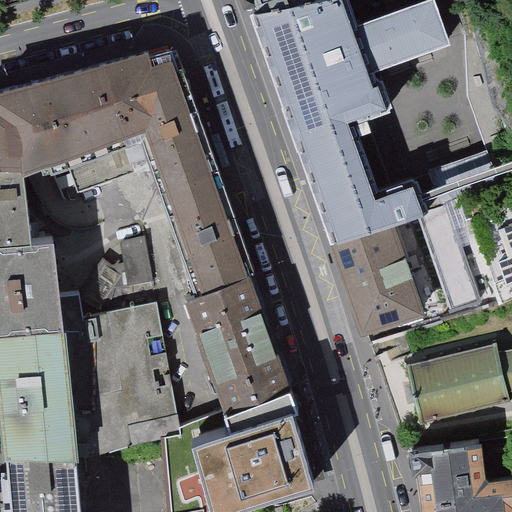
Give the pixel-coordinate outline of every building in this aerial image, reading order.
[(238,0),(245,19),(310,1),(309,0),(238,0)] [(311,0),(310,1),(245,19),(329,240),(394,218),(420,209),(430,206),(427,197),(420,178),(377,193),(357,139),(371,134),(366,121),(392,112),(377,69),(450,43),(435,0),(408,0),(354,20),(345,0),(311,0)] [(195,303),(254,282),(227,202),(195,108),(177,55),(159,60),(157,54),(56,83),(0,98),(0,175),(22,177),(22,181),(49,170),(51,177),(72,170),(79,193),(150,167),(195,303)] [(0,253),(31,250),(22,181),(22,177),(0,175),(0,253)] [(449,200),(430,206),(420,209),(452,302),(454,309),(483,299),(449,200)] [(394,218),(426,311),(452,302),(420,209),(394,218)] [(394,218),(329,240),(361,333),(426,311),(394,218)] [(511,226),(499,231),(510,263),(499,267),(505,285),(511,283),(511,226)] [(0,253),(0,342),(63,335),(58,295),(52,248),(31,250),(0,253)] [(227,426),(293,400),(254,282),(195,303),(186,307),(223,414),(227,426)] [(167,444),(182,440),(180,434),(172,380),(159,302),(122,310),(86,318),(81,292),(58,295),(63,335),(0,342),(0,399),(12,471),(80,466),(167,444)] [(498,340),(409,362),(423,419),(509,399),(508,395),(511,394),(511,348),(501,351),(498,340)] [(180,434),(182,440),(167,444),(172,511),(270,511),(318,498),(293,400),(227,426),(223,414),(180,434)] [(484,435),(412,442),(414,464),(422,463),(427,511),(511,511),(511,472),(492,475),(487,471),(484,435)] [(82,511),(80,466),(12,471),(15,511),(82,511)]
